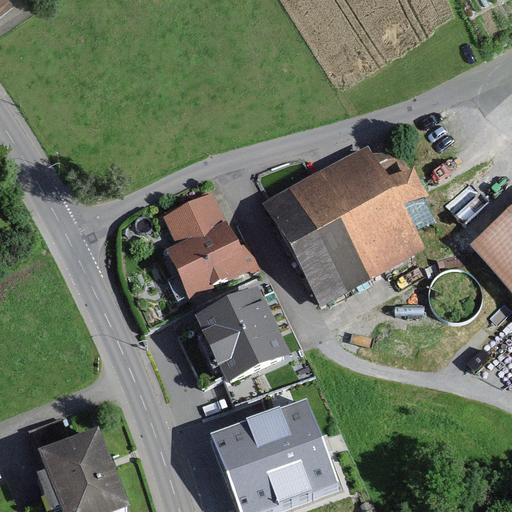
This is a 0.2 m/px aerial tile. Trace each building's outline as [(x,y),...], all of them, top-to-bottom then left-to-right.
[(511,159),(506,153),(446,204),(473,237),(511,203),(511,159)] [(365,160),(263,213),(315,311),(417,258),(365,160)] [(170,258),(188,302),(247,278),(216,201),(164,222),(177,255),(170,258)] [(511,222),(474,256),(511,298),(511,222)] [(250,313),(190,339),(218,404),(278,379),(250,313)] [(305,413),(218,445),(243,511),(269,511),(333,488),(305,413)] [(63,424),(45,430),(49,443),(67,437),(63,424)] [(126,511),(97,440),(41,463),(60,511),(126,511)]
